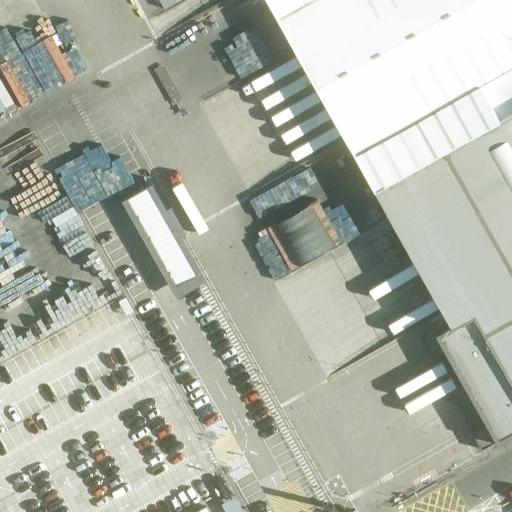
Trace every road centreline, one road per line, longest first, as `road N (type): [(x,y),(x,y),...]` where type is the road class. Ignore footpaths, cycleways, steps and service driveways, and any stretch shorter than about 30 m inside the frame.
road 1 (unknown): [(395,511),(134,65),(117,0)]
road 2 (unknown): [(296,511),(11,21)]
